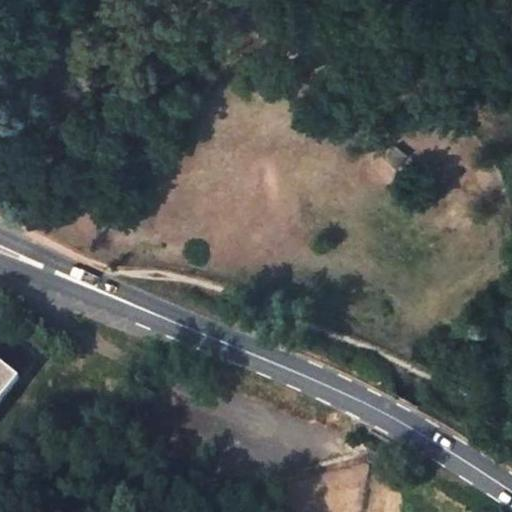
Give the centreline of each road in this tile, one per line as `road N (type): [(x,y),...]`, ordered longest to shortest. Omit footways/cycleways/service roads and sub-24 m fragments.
road 1 (primary): [(202,333),(370,407),(511,492)]
road 2 (primary): [(202,333),(0,233)]
road 3 (primary): [(0,265),(202,333)]
